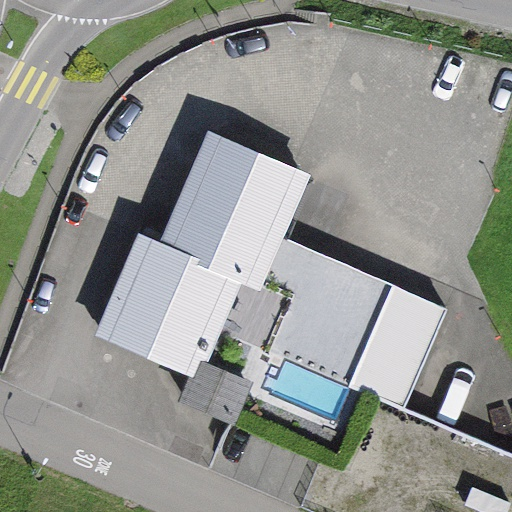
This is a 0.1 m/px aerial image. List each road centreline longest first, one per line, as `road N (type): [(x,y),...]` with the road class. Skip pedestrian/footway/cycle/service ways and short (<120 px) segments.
road 1 (residential): [(0,414),(222,511)]
road 2 (secondary): [(0,141),(60,54),(128,0)]
